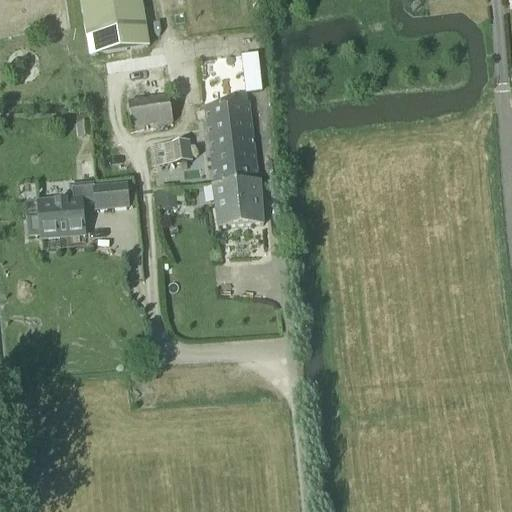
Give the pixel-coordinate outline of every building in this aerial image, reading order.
[(78,0),(88,59),(149,50),(141,0),(78,0)] [(130,132),(172,126),(168,97),(126,103),(130,132)] [(258,184),(249,107),(203,111),(212,188),(258,184)] [(76,141),(91,141),(89,126),(76,127),(76,141)] [(151,170),(191,164),(188,145),(148,151),(151,170)] [(258,184),(212,188),(210,189),(216,231),(262,228),(259,184),(258,184)] [(84,240),(82,206),(94,205),(94,214),(128,211),(126,187),(93,190),(93,187),(69,189),(70,203),(37,205),(38,217),(25,218),(26,241),(39,240),(40,243),(84,240)]
